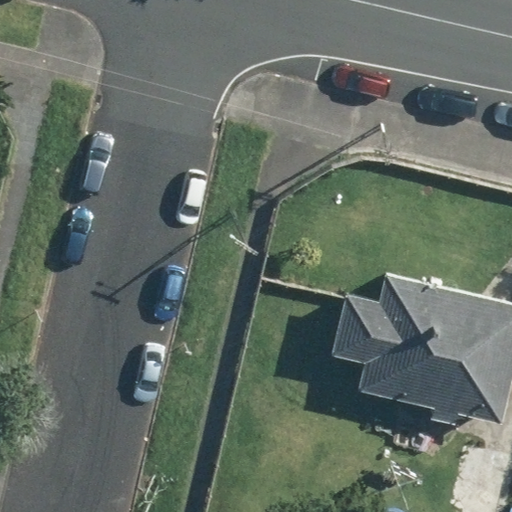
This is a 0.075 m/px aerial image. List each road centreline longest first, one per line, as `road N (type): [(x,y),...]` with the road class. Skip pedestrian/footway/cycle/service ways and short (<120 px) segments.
road 1 (residential): [(71,511),(193,0)]
road 2 (unclassified): [(511,36),(359,0)]
